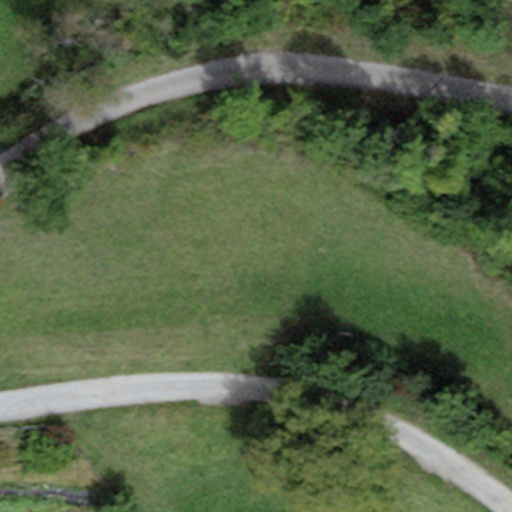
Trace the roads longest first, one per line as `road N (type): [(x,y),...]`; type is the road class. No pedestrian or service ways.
road 1 (track): [(0,164),(39,134),(111,100),(190,73),(258,62),(511,100)]
road 2 (track): [(501,511),(443,462),(294,392),(110,388),(0,407)]
